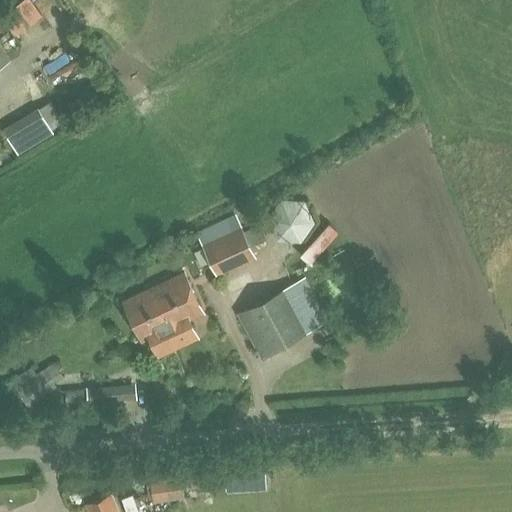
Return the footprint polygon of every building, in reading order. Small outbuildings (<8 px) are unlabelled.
[(39,0),(26,0),(8,15),(23,34),(50,12),(39,0)] [(10,124),(53,109),(45,85),(2,99),(10,124)] [(50,110),(13,132),(25,152),(62,130),(50,110)] [(218,276),(255,257),(238,226),(202,245),(218,276)] [(155,298),(178,346),(198,337),(189,318),(203,312),(184,271),(144,290),(149,301),(155,298)] [(294,282),(310,329),(332,322),(316,275),(294,282)] [(239,313),(262,356),(305,332),(282,289),(239,313)] [(149,301),(144,290),(122,300),(141,340),(149,337),(157,356),(178,346),(155,298),(149,301)] [(47,390),(36,373),(15,386),(26,404),(47,390)] [(119,385),(86,388),(87,401),(120,399),(119,385)] [(77,502),(89,499),(85,484),(73,487),(77,502)] [(0,498),(21,496),(20,486),(0,488),(0,498)] [(115,511),(109,494),(89,502),(92,511),(115,511)]
